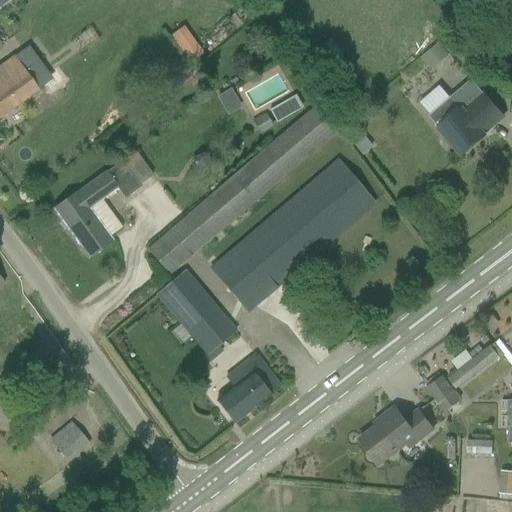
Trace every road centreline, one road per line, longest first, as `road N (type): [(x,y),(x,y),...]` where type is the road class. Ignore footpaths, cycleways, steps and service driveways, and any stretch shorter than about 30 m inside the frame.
road 1 (tertiary): [(191,497),(511,253)]
road 2 (unclassified): [(191,497),(0,235)]
